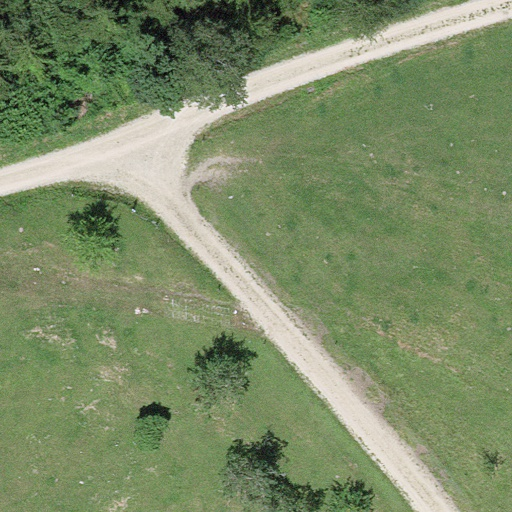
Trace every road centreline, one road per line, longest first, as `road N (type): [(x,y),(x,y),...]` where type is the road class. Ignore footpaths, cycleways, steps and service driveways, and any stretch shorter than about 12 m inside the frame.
road 1 (track): [(0,63),(27,67),(124,157),(177,234),(332,394),(427,511)]
road 2 (track): [(0,185),(124,157),(264,89),(511,5)]
